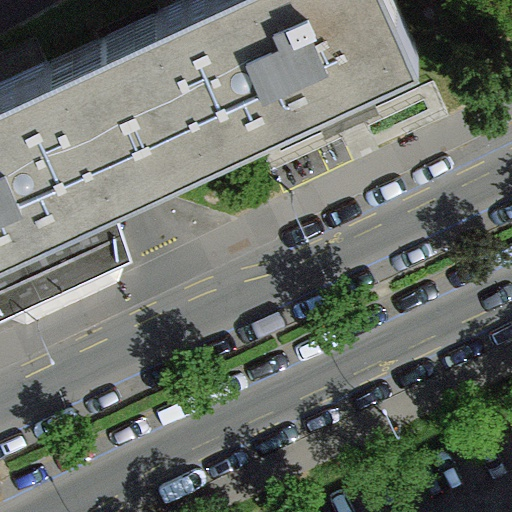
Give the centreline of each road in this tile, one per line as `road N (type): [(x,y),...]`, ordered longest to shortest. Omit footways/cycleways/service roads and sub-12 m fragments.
road 1 (tertiary): [(511,168),(0,410)]
road 2 (tertiary): [(61,511),(511,300)]
